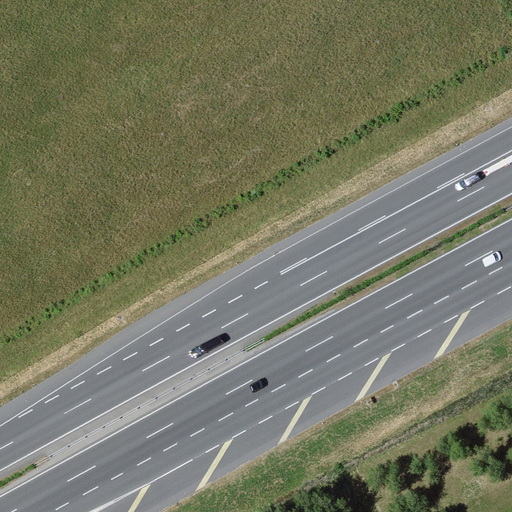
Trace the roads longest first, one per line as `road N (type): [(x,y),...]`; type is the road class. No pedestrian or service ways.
road 1 (motorway): [(511,171),(0,449)]
road 2 (motorway): [(13,511),(511,241)]
